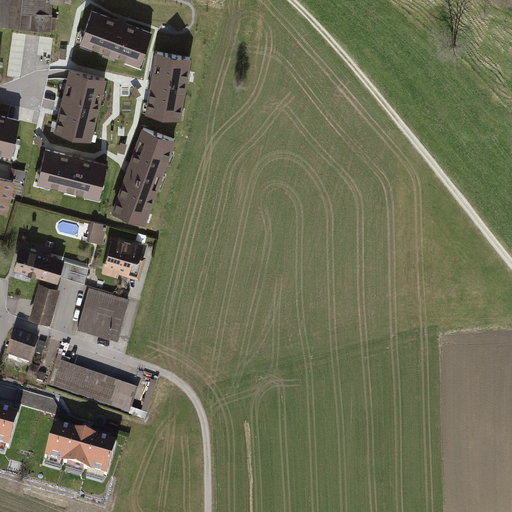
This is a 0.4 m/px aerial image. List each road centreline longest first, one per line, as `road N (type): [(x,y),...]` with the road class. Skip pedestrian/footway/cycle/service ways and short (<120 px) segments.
road 1 (track): [(511,265),(342,51),(290,0)]
road 2 (residential): [(173,378),(0,315)]
road 3 (track): [(207,511),(201,409),(173,378)]
